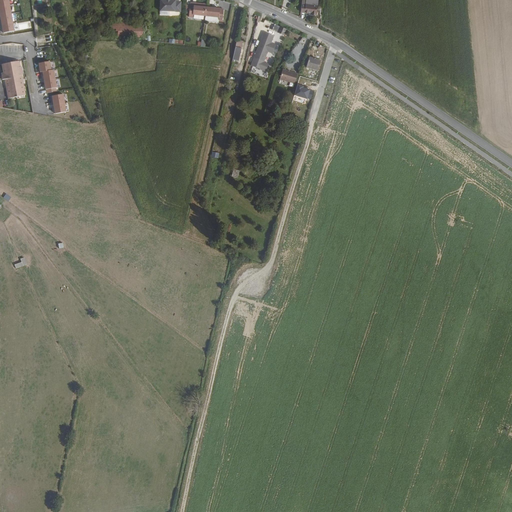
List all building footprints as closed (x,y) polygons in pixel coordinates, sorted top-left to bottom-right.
[(15,30),(9,0),(0,0),(0,15),(3,32),(15,30)] [(180,12),(180,1),(175,1),(175,0),(169,0),(160,0),(160,11),(180,12)] [(317,14),(318,4),(306,3),(306,0),(302,0),(301,11),(311,12),(311,13),(317,14)] [(225,19),(225,7),(216,7),(213,7),(208,6),(192,5),(191,13),(191,16),(195,17),(195,14),(221,16),(221,18),(225,19)] [(112,21),(111,37),(144,38),(144,22),(112,21)] [(286,33),(288,27),(282,23),(279,30),(286,33)] [(264,34),(254,59),(263,63),(267,53),(272,55),(275,47),(271,45),(274,37),(264,34)] [(240,57),(241,49),(235,47),(233,55),(240,57)] [(6,79),(9,98),(26,95),(22,74),(23,74),(22,65),(21,66),(20,60),(3,63),(5,72),(2,72),(3,79),(6,79)] [(52,69),(51,60),(39,62),(40,72),(43,71),(46,89),(57,87),(55,69),(52,69)] [(316,78),(319,68),(308,64),(305,75),(316,78)] [(283,70),(279,80),(294,84),(297,75),(283,70)] [(67,111),(64,93),(52,95),(55,113),(67,111)] [(20,261),(12,264),(14,269),(22,266),(20,261)]
